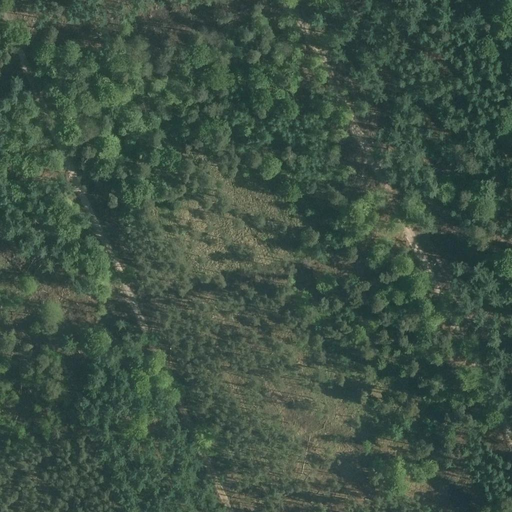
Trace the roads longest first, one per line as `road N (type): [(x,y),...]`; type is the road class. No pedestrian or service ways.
road 1 (track): [(229,511),(0,0)]
road 2 (track): [(511,437),(284,0)]
